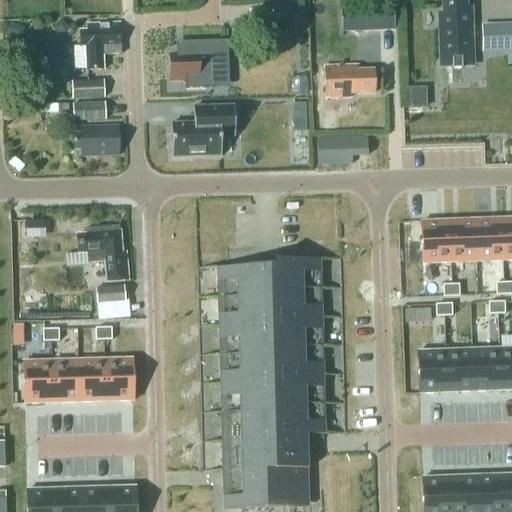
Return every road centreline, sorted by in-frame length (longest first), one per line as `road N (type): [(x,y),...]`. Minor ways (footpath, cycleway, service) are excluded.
road 1 (residential): [(377,182),(386,511)]
road 2 (residential): [(157,511),(146,188)]
road 3 (residential): [(377,182),(146,188)]
road 4 (residential): [(146,188),(136,148),(133,26)]
road 5 (residential): [(146,188),(0,193)]
road 6 (residential): [(511,178),(377,182)]
